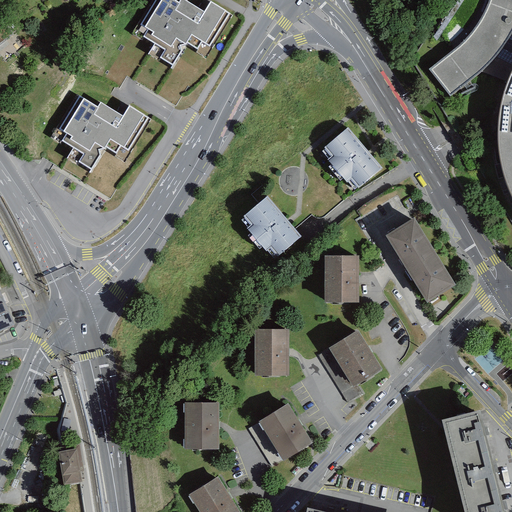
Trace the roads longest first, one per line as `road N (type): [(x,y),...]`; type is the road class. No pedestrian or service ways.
road 1 (residential): [(276,511),(503,287)]
road 2 (residential): [(375,76),(503,287)]
road 3 (primary): [(77,308),(98,379),(118,511)]
road 4 (secondary): [(139,244),(245,76)]
road 5 (secondary): [(245,76),(302,40),(361,53)]
